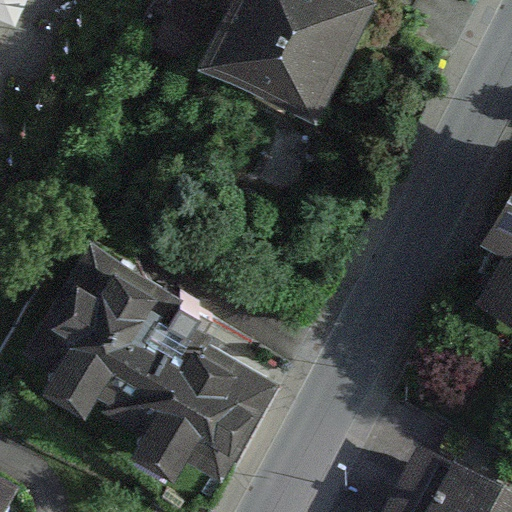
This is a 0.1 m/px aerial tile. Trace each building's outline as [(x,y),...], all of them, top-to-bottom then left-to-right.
[(0,0),(0,7),(11,14),(19,0),(0,0)] [(220,0),(192,61),(313,117),(367,0),(220,0)] [(504,242),(478,287),(511,307),(511,186),(486,231),(504,242)] [(277,373),(175,312),(190,288),(87,226),(10,353),(113,415),(119,405),(142,418),(131,436),(174,462),(184,444),(221,466),(277,373)] [(511,511),(511,507),(454,476),(433,511),(511,511)] [(0,511),(10,511),(14,505),(0,498),(0,511)]
